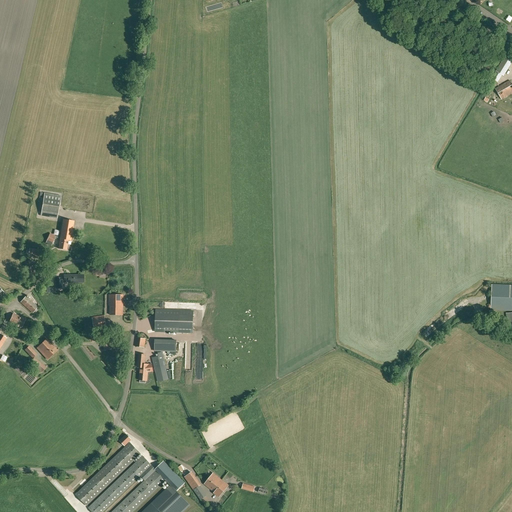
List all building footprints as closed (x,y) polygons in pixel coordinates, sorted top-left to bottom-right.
[(511,57),(506,54),(491,78),(498,82),(502,75),(503,76),(511,62),(511,57)] [(511,93),(511,84),(510,80),(495,89),(502,100),(511,93)] [(61,196),(44,193),(41,216),(57,218),(61,196)] [(60,239),(58,249),(67,250),(68,249),(68,247),(69,240),(71,241),(74,221),(63,219),(60,237),(60,239)] [(47,240),(53,243),(55,239),(56,239),(56,238),(60,239),(60,237),(56,236),(56,235),(50,233),(47,240)] [(42,251),(30,249),(29,254),(35,255),(35,258),(41,259),(42,251)] [(31,264),(24,265),(26,280),(32,280),(31,264)] [(511,285),(492,285),(491,302),(489,302),(489,306),(490,306),(490,310),(511,310),(511,285)] [(110,300),(110,315),(123,315),(123,295),(109,295),(109,300),(110,300)] [(38,307),(26,296),(25,297),(20,302),(33,313),(38,307)] [(193,311),(156,310),(155,332),(193,333),(193,311)] [(21,327),(22,327),(25,319),(13,314),(10,322),(15,324),(15,325),(21,327)] [(107,327),(105,316),(92,318),(94,329),(107,327)] [(0,348),(8,335),(2,331),(0,333),(0,348)] [(145,339),(136,337),(135,346),(144,348),(145,339)] [(112,348),(109,338),(103,340),(105,350),(112,348)] [(47,359),(57,350),(47,339),(37,348),(47,359)] [(176,341),(155,340),(154,351),(176,352),(176,341)] [(37,354),(34,351),(29,346),(25,349),(30,355),(33,358),(37,354)] [(157,380),(168,378),(162,352),(158,353),(158,356),(152,358),(157,380)] [(152,364),(148,364),(144,364),(145,355),(138,354),(137,365),(137,367),(140,368),(139,372),(139,380),(140,380),(140,382),(145,383),(146,381),(147,381),(148,372),(153,372),(152,364)] [(45,367),(34,357),(30,362),(34,365),(32,367),(38,371),(39,369),(42,371),(45,367)] [(38,375),(29,368),(27,370),(36,377),(38,375)] [(120,441),(124,445),(131,439),(126,434),(120,441)] [(130,443),(129,443),(128,444),(76,495),(86,505),(140,454),(130,443)] [(101,511),(140,476),(151,465),(146,460),(143,456),(89,508),(92,511),(101,511)] [(155,469),(156,470),(166,480),(171,485),(176,490),(184,483),(163,461),(155,469)] [(190,469),(182,474),(184,477),(193,491),(194,490),(200,500),(206,496),(199,486),(201,485),(192,472),(190,469)] [(156,470),(145,481),(111,511),(132,511),(166,480),(156,470)] [(213,474),(204,484),(214,492),(213,493),(219,497),(228,486),(222,480),(213,474)] [(255,487),(243,484),(242,489),(253,492),(255,487)] [(171,485),(142,511),(182,511),(190,505),(176,491),(176,490),(171,485)]
